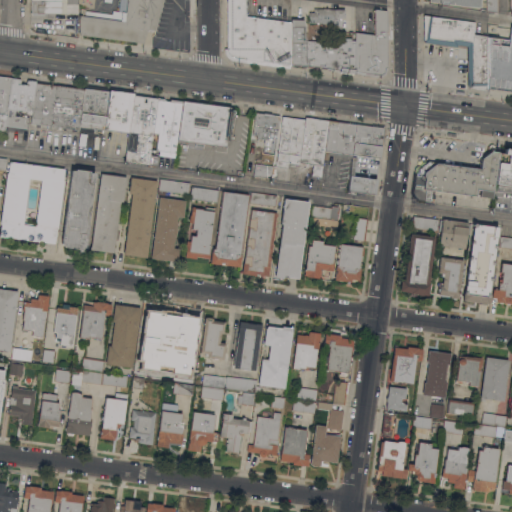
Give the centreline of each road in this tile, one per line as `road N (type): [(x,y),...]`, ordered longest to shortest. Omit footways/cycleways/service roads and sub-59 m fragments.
road 1 (residential): [(511,334),(0,264)]
road 2 (residential): [(425,511),(0,453)]
road 3 (secondary): [(211,80),(0,52)]
road 4 (tertiary): [(407,107),(379,316)]
road 5 (secondary): [(407,107),(211,80)]
road 6 (tertiary): [(379,316),(351,511)]
